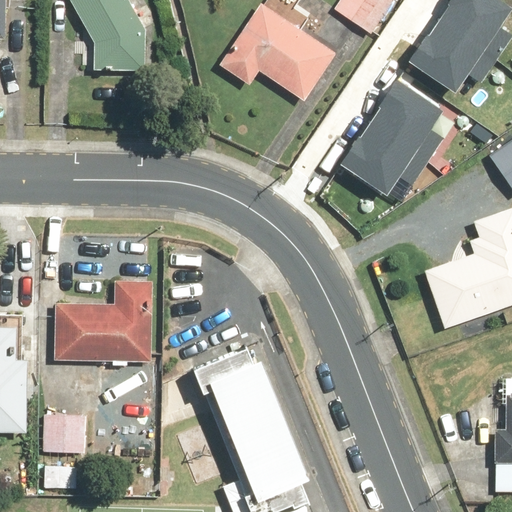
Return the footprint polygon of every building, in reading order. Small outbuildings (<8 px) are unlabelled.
[(10,0),(0,0),(0,46),(0,38),(9,39),(10,0)] [(99,69),(144,70),(145,18),(134,0),(75,0),(100,42),(99,69)] [(270,0),(268,4),(265,2),(233,49),(235,50),(225,64),(255,85),(265,71),(308,101),(340,54),(314,36),(323,23),(299,6),(303,0),(270,0)] [(342,0),(337,8),(376,34),(399,0),(342,0)] [(506,6),(496,0),(449,0),(438,18),(495,55),(511,30),(497,20),(506,6)] [(438,18),(412,58),(454,85),(463,71),(479,81),(495,55),(438,18)] [(438,106),(396,79),(371,118),(428,155),(445,130),(429,120),(438,106)] [(371,118),(345,158),(387,186),(396,172),(411,181),(428,155),(371,118)] [(511,141),(495,153),(511,178),(511,141)] [(511,303),(511,209),(481,220),(487,237),(474,241),(478,253),(430,270),(449,325),(511,303)] [(118,304),(62,302),(60,355),(156,359),(159,282),(119,280),(118,304)] [(0,432),(32,434),(35,362),(24,361),(25,328),(0,326),(0,432)] [(305,481),(258,353),(195,376),(241,504),(305,481)] [(501,426),(499,459),(511,460),(511,393),(510,393),(508,427),(501,426)] [(89,415),(48,414),(47,453),(88,455),(89,415)]
